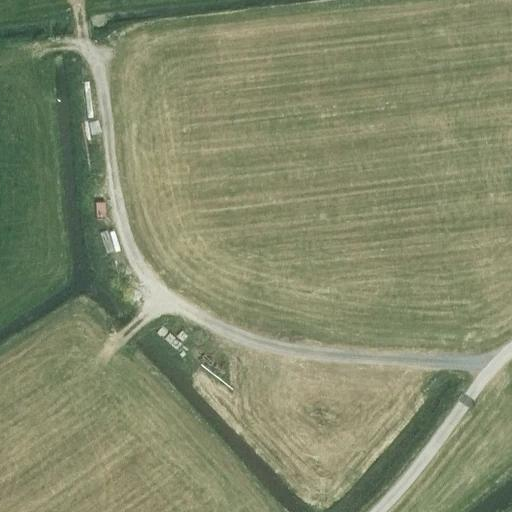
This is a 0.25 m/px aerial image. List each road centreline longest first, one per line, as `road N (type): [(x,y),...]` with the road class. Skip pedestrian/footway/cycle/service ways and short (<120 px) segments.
road 1 (track): [(89,46),(125,243),(173,302),(253,341),(491,369)]
road 2 (unclassified): [(378,511),(511,349)]
